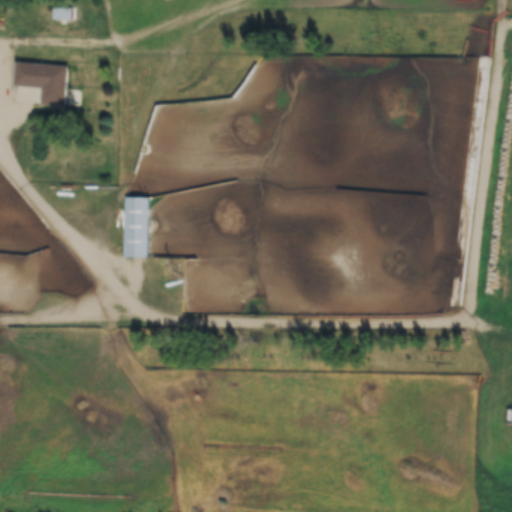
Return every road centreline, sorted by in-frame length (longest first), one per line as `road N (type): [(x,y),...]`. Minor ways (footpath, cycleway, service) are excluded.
road 1 (track): [(0,45),(115,51),(267,0)]
road 2 (track): [(158,329),(254,332),(340,318)]
road 3 (track): [(158,329),(0,324)]
